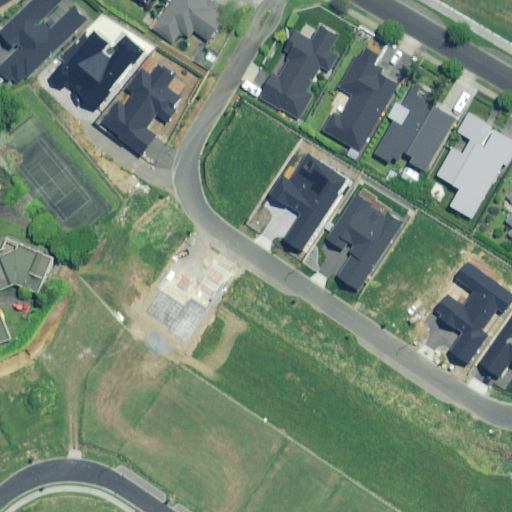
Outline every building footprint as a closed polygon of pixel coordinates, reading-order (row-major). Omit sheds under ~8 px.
[(0,33),(17,51),(0,66),(0,72),(9,83),(14,78),(21,85),(90,21),(76,7),(59,23),(51,14),(65,0),(34,0),(0,32),(0,33)] [(208,0),(171,0),(152,29),(173,43),(181,32),(189,38),(194,31),(209,42),(226,18),(214,10),(217,6),(208,0)] [(339,37),(320,27),(312,41),(295,32),(286,48),(292,52),(278,77),(273,74),(260,98),(300,120),(313,97),(306,94),(321,67),(330,72),(339,56),(331,52),(339,37)] [(111,42),(97,30),(68,65),(64,62),(52,76),(65,87),(69,82),(83,93),(82,94),(98,108),(112,92),(110,91),(136,60),(138,62),(148,50),(129,35),(119,46),(122,48),(113,58),(104,51),(111,42)] [(382,57),(368,49),(363,57),(360,55),(340,88),(354,96),(342,115),(335,111),(323,130),(360,152),(400,85),(383,75),(386,71),(377,66),(382,57)] [(178,76),(161,64),(153,75),(144,68),(130,88),(136,92),(127,105),(120,100),(104,122),(122,135),(120,138),(144,155),(158,135),(148,128),(159,113),(171,121),(180,109),(177,107),(184,96),(171,87),(178,76)] [(425,172),(456,120),(436,108),(434,111),(428,107),(434,96),(417,85),(376,155),(390,163),(393,158),(399,161),(403,153),(413,158),(410,163),(425,172)] [(511,138),(492,127),(469,113),(458,132),(472,140),(464,155),(453,149),(437,176),(460,189),(450,206),(471,218),(504,164),(507,166),(511,157),(511,138)] [(359,152),(351,148),(346,155),(355,160),(359,152)] [(288,239),(305,251),(343,195),(341,194),(350,180),(312,154),(294,180),(286,175),(274,194),(304,214),(288,239)] [(358,196),(330,238),(346,249),(351,241),(357,245),(352,253),(354,255),(340,276),(361,290),(406,223),(390,212),(388,216),(358,196)] [(0,344),(14,339),(0,307),(0,292),(17,285),(41,294),(56,256),(8,238),(2,250),(0,250),(0,344)] [(171,268),(138,317),(154,328),(159,321),(170,328),(168,330),(188,343),(233,274),(214,262),(197,286),(171,268)] [(511,306),(511,290),(472,262),(460,278),(478,291),(468,305),(452,294),(440,311),(445,315),(444,317),(459,328),(460,327),(467,332),(453,350),(471,363),(491,335),(485,331),(502,308),(508,312),(511,306)] [(511,320),(482,362),(503,377),(511,364),(511,320)] [(280,469),(251,511),(320,511),(335,491),(316,479),(310,489),(303,485),(285,511),(279,511),(299,482),(280,469)]
